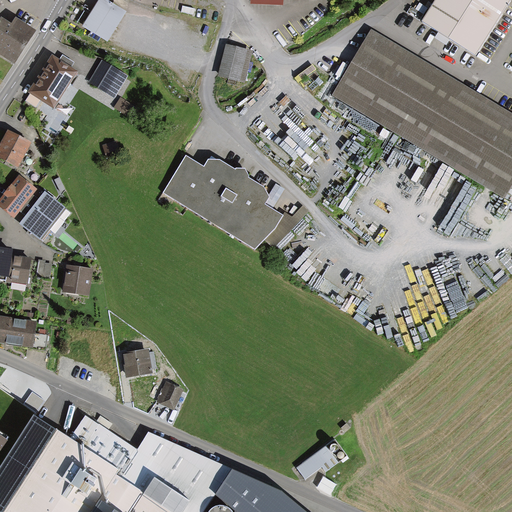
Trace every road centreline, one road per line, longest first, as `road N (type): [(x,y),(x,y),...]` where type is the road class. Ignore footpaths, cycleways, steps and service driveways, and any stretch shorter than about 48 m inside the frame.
road 1 (residential): [(0,356),(356,511)]
road 2 (tertiary): [(66,0),(0,105)]
